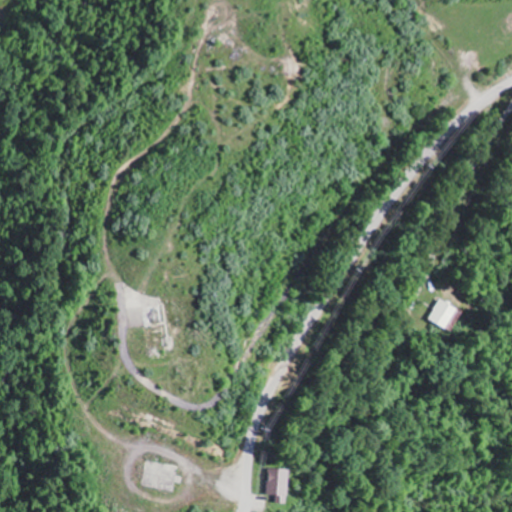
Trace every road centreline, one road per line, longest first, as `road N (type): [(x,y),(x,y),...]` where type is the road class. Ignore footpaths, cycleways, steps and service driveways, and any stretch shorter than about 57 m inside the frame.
road 1 (residential): [(243,511),(257,417),(300,330),(422,157),(478,105),(511,86)]
road 2 (residential): [(417,294),(474,163),(511,109)]
